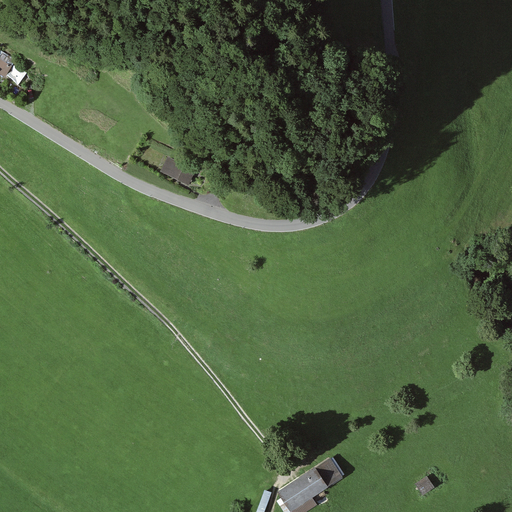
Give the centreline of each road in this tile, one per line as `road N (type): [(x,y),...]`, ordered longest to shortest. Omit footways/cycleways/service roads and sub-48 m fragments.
road 1 (tertiary): [(0,101),(143,186),(237,220),(296,225),(355,196),(379,153),(390,94),(386,0)]
road 2 (track): [(0,169),(180,336),(276,455),(283,468),(269,511)]
